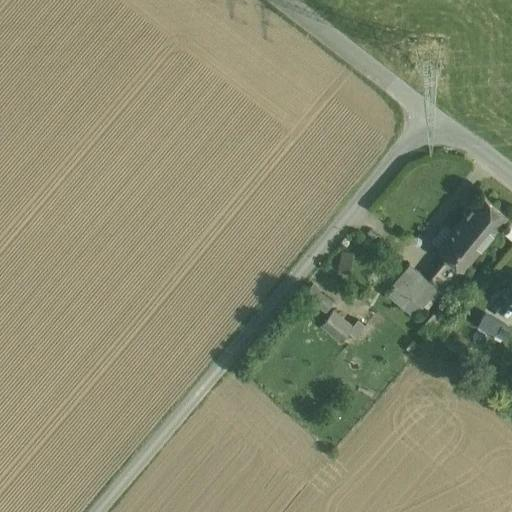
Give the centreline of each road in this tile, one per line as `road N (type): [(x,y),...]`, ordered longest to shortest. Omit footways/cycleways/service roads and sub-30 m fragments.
road 1 (unclassified): [(97,511),(432,118)]
road 2 (unclassified): [(432,118),(284,0)]
